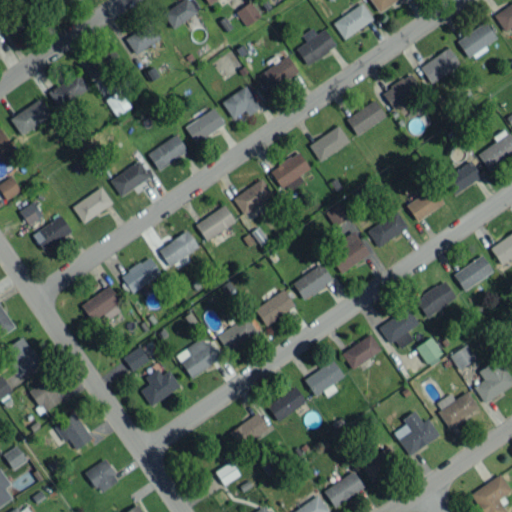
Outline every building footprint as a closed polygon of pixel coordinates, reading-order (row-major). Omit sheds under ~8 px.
[(179,0),(161,12),(171,28),(196,12),(187,0),(179,0)] [(260,15),(250,0),(234,10),(244,25),(260,15)] [(370,0),(376,11),(394,0),(370,0)] [(511,26),(511,1),(492,11),(502,31),(511,26)] [(0,22),(9,35),(34,18),(23,2),(0,18),(0,22)] [(342,38),(371,18),(360,2),(331,22),(342,38)] [(468,59),(486,47),(484,45),(495,37),(484,21),(455,40),(468,59)] [(133,53),(158,38),(149,22),(124,36),(133,53)] [(315,33),(311,27),(300,34),(305,41),(294,48),(306,65),(335,45),(323,28),(315,33)] [(418,66),(429,83),(458,63),(447,47),(418,66)] [(121,64),(112,48),(87,61),(95,77),(121,64)] [(266,89),(297,73),(287,55),(257,72),(266,89)] [(88,87),(75,70),(46,92),(58,108),(88,87)] [(380,92),(392,109),(420,89),(409,72),(380,92)] [(220,100),(230,117),(243,110),(246,114),(258,107),(245,85),(220,100)] [(114,115),(129,107),(119,90),(104,98),(114,115)] [(20,134),(49,113),(37,97),(9,119),(20,134)] [(384,115),(373,98),(344,118),(356,134),(384,115)] [(223,124),(212,107),(183,126),(193,142),(223,124)] [(348,141),(337,124),(307,144),(318,161),(348,141)] [(0,158),(13,151),(0,127),(0,126),(0,158)] [(511,153),(511,138),(504,127),(491,136),(494,141),(476,153),(487,170),(511,153)] [(157,169),(186,150),(174,133),(146,152),(157,169)] [(308,167),(297,150),(269,169),(285,192),(302,181),(298,175),(308,167)] [(452,194),(479,176),(468,159),(441,178),(452,194)] [(108,179),(119,195),(148,176),(137,160),(108,179)] [(19,190),(9,175),(0,181),(0,192),(5,199),(19,190)] [(242,214),(271,194),(260,178),(231,197),(242,214)] [(415,220),(442,202),(431,186),(404,204),(415,220)] [(71,204),(80,221),(111,204),(101,187),(71,204)] [(17,209),(26,224),(41,215),(32,200),(17,209)] [(346,217),(338,202),(323,210),(332,225),(346,217)] [(193,223),(205,240),(234,220),(222,204),(193,223)] [(375,245),(406,228),(396,211),(365,228),(375,245)] [(70,233),(61,215),(30,231),(40,249),(70,233)] [(197,247),(187,230),(156,248),(167,265),(197,247)] [(338,272),(368,254),(353,230),(333,242),(337,249),(327,254),(338,272)] [(511,231),(488,247),(500,264),(511,255),(511,231)] [(462,290),(491,270),(480,254),(451,274),(462,290)] [(119,274),(130,292),(160,273),(148,255),(119,274)] [(290,280),(300,298),(331,282),(321,263),(290,280)] [(426,317),(454,296),(441,279),(414,300),(426,317)] [(122,308),(107,285),(79,304),(90,321),(102,313),(106,319),(122,308)] [(293,307),(283,289),(253,306),(263,324),(293,307)] [(0,335),(13,327),(0,305),(0,335)] [(411,339),(405,330),(417,322),(406,306),(378,324),(395,350),(411,339)] [(225,350),(256,333),(246,315),(215,333),(225,350)] [(379,349),(369,333),(340,352),(351,368),(379,349)] [(24,372),(39,363),(21,336),(3,348),(15,367),(19,365),(24,372)] [(189,377),(217,359),(203,336),(174,353),(189,377)] [(415,344),(426,366),(441,358),(430,336),(415,344)] [(474,357),(465,343),(448,355),(457,369),(474,357)] [(121,356),(130,371),(147,360),(138,345),(121,356)] [(331,383),(342,375),(331,358),(302,378),(313,395),(322,390),(326,396),(335,389),(331,383)] [(481,401),(511,384),(498,358),(477,369),(482,380),(472,384),(481,401)] [(160,373),(156,367),(143,376),(147,383),(139,389),(149,405),(179,387),(168,369),(160,373)] [(0,396),(11,390),(1,374),(0,374),(0,396)] [(61,398),(48,377),(26,391),(40,412),(61,398)] [(265,405),(276,420),(304,401),(294,385),(265,405)] [(452,398),(448,392),(432,403),(448,426),(477,407),(466,390),(452,398)] [(391,432),(407,455),(437,434),(426,417),(420,421),(413,410),(401,418),(404,423),(391,432)] [(67,437),(75,448),(91,437),(72,411),(53,426),(63,440),(67,437)] [(239,447),(267,427),(256,411),(228,431),(239,447)] [(359,463),(369,479),(400,461),(390,444),(359,463)] [(11,469),(25,459),(16,445),(1,454),(11,469)] [(117,480),(104,458),(84,470),(97,492),(117,480)] [(238,475),(231,461),(214,469),(221,483),(238,475)] [(0,504),(11,498),(4,488),(9,484),(0,470),(0,504)] [(363,487),(352,470),(322,489),(332,506),(363,487)] [(505,511),(497,499),(510,490),(498,473),(469,493),(481,511),(505,511)] [(324,511),(327,510),(315,494),(290,511),(324,511)] [(142,511),(136,503),(122,511),(142,511)]
